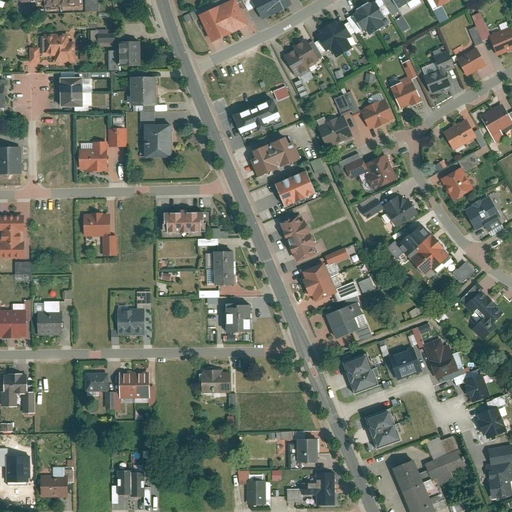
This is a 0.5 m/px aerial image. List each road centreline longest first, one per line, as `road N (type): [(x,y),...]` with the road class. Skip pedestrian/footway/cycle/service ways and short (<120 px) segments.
road 1 (residential): [(511,71),(410,133),(419,174),(448,231),(511,281)]
road 2 (residential): [(295,339),(255,351),(0,352)]
road 3 (residential): [(236,187),(32,195)]
road 4 (secondary): [(295,339),(236,187)]
road 5 (residential): [(454,419),(440,423),(427,382),(329,418)]
road 6 (residential): [(189,75),(331,0)]
road 7 (secondary): [(236,187),(189,75)]
